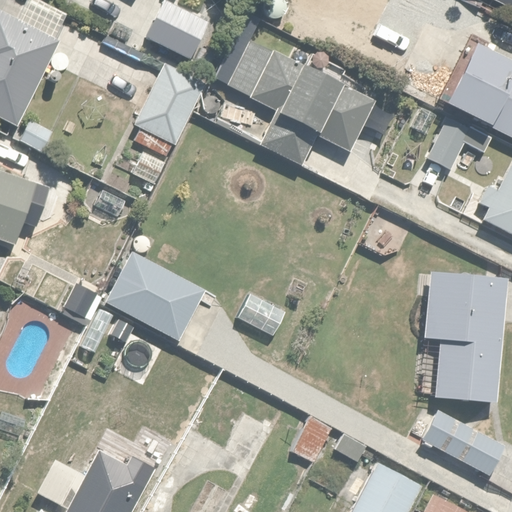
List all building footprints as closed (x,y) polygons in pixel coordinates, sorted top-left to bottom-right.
[(511,0),(489,0),(511,10),(511,0)] [(203,25),(157,3),(139,38),(112,25),(100,49),(137,67),(146,48),(183,66),(203,25)] [(46,42),(0,22),(0,117),(12,122),(46,42)] [(370,107),(241,43),(217,91),(265,114),(248,148),(292,169),(307,138),(341,155),(354,129),(377,141),(386,123),(367,113),(370,107)] [(511,69),(462,47),(438,101),(511,133),(511,69)] [(201,82),(157,60),(125,124),(170,146),(201,82)] [(21,119),(11,139),(39,151),(48,132),(21,119)] [(485,143),(440,120),(419,161),(445,174),(458,148),(477,158),(485,143)] [(159,163),(136,153),(125,178),(148,189),(159,163)] [(511,174),(492,165),(469,216),(511,234),(511,174)] [(0,243),(3,244),(14,211),(34,217),(44,187),(0,172),(0,243)] [(194,270),(119,236),(97,285),(172,319),(194,270)] [(486,403),(492,275),(416,272),(413,337),(428,338),(426,400),(486,403)] [(56,311),(85,326),(98,302),(69,286),(56,311)] [(278,315),(243,295),(228,321),(263,340),(278,315)] [(161,350),(135,335),(111,376),(137,391),(161,350)] [(268,433),(281,411),(195,363),(185,381),(202,390),(179,432),(220,455),(241,418),(268,433)] [(497,449),(429,410),(411,442),(479,481),(497,449)] [(309,464),(327,427),(303,415),(285,452),(309,464)] [(358,447),(336,436),(327,454),(348,466),(358,447)] [(118,471),(88,455),(77,477),(45,461),(29,494),(57,508),(54,511),(125,511),(146,470),(124,458),(118,471)] [(403,511),(415,489),(372,466),(346,511),(403,511)] [(454,511),(422,495),(413,511),(454,511)]
